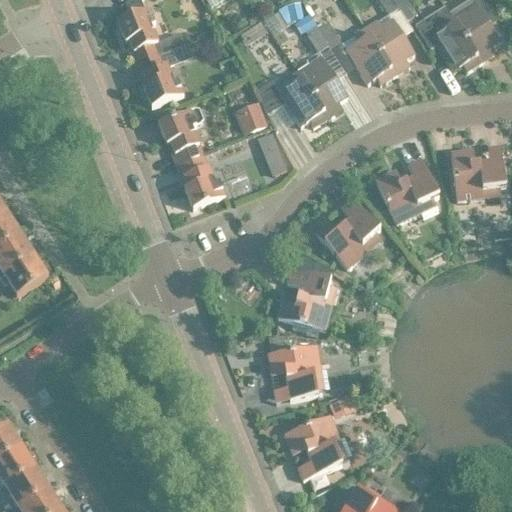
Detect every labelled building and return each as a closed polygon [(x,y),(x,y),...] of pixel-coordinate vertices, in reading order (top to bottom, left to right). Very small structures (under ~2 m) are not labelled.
[(279,0),(270,0),(264,7),(272,16),(284,5),(279,0)] [(396,12),(390,3),(388,0),(374,0),(386,18),(396,12)] [(403,0),(394,0),(390,3),(396,12),(404,24),(414,17),(403,0)] [(468,0),(475,11),(486,28),(496,21),(482,0),(468,0)] [(463,76),(478,67),(448,20),(448,19),(442,10),(412,29),(427,54),(434,50),(451,76),(459,70),(463,76)] [(460,12),(448,19),(448,20),(478,67),(493,58),(489,51),(497,46),(486,28),(475,11),(464,19),(460,12)] [(133,68),(156,59),(152,48),(155,47),(148,30),(152,28),(146,13),(114,26),(123,47),(126,45),(131,56),(128,57),(133,68)] [(386,18),(362,33),(392,80),(407,71),(403,65),(412,59),(386,18)] [(251,23),(234,24),(235,37),(251,36),(251,23)] [(343,76),(353,70),(339,47),(325,26),(315,32),(343,76)] [(302,34),(316,56),(326,49),(312,28),(302,34)] [(362,33),(339,47),(353,70),(365,89),(374,83),(377,89),(392,80),(362,33)] [(156,59),(133,68),(137,79),(140,78),(144,89),(140,91),(149,112),(181,99),(174,84),(170,85),(164,68),(160,70),(156,59)] [(319,60),(295,75),(325,122),(340,113),(336,107),(345,102),(319,60)] [(325,122),(295,75),(283,83),(287,89),(276,96),(269,85),(253,94),(264,119),(281,108),(296,132),(307,126),(311,132),(325,122)] [(253,109),(232,118),(241,139),(263,130),(253,109)] [(169,158),(174,170),(200,160),(189,132),(197,129),(200,125),(195,113),(191,113),(155,128),(164,149),(168,147),(172,157),(169,158)] [(497,193),(503,192),(497,149),(485,151),(486,166),(468,168),(466,154),(447,157),(454,206),(498,200),(497,193)] [(200,160),(174,170),(179,182),(181,181),(185,191),(182,193),(190,214),(222,201),(216,186),(212,187),(200,160)] [(431,203),(436,201),(418,163),(405,169),(411,181),(395,189),(389,176),(372,184),(393,229),(434,210),(431,203)] [(325,225),(312,237),(345,273),(379,242),(374,237),(377,234),(349,203),(338,213),(348,223),(335,235),(325,225)] [(0,248),(18,237),(4,216),(0,218),(0,248)] [(0,278),(31,258),(18,237),(0,248),(0,278)] [(45,280),(31,258),(0,278),(0,280),(13,301),(45,280)] [(333,293),(326,291),(328,285),(287,274),(283,288),(297,291),(292,308),(279,305),(274,323),(322,335),(333,293)] [(314,396),(321,394),(313,350),(265,358),(268,376),(282,374),(285,392),(270,394),(272,408),(315,401),(314,396)] [(337,465),(344,462),(327,420),(281,439),(288,456),(301,451),(308,467),(295,472),(300,485),(339,470),(337,465)] [(0,460),(19,449),(5,427),(0,430),(0,460)] [(0,490),(0,491),(32,470),(19,449),(0,460),(0,490)] [(14,511),(46,491),(32,470),(0,491),(14,511)] [(14,511),(13,511),(59,511),(46,491),(14,511)] [(394,511),(363,491),(359,497),(354,494),(341,511),(394,511)]
